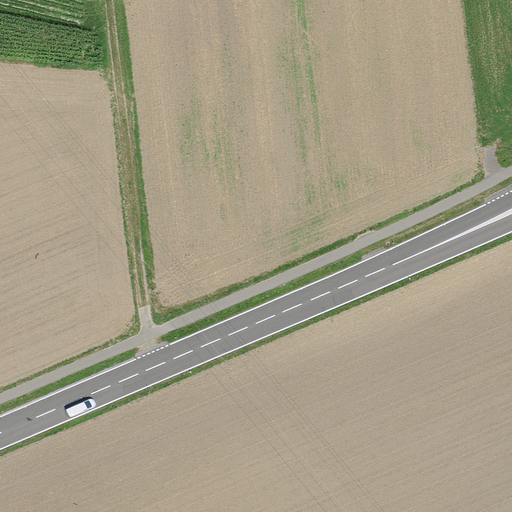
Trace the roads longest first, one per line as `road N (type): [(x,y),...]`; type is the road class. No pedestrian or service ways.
road 1 (secondary): [(511,211),(0,432)]
road 2 (track): [(142,338),(115,0)]
